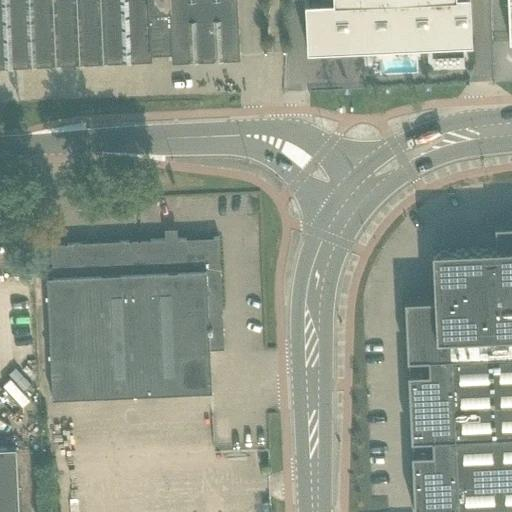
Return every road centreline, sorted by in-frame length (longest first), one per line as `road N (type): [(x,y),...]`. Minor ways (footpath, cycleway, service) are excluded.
road 1 (unknown): [(397,511),(390,292),(397,260),(439,217),(511,199)]
road 2 (unclassified): [(204,136),(0,150)]
road 3 (primary): [(511,125),(477,121),(421,134),(380,159),(353,202)]
road 4 (primary): [(312,325),(318,511)]
road 5 (unclassified): [(353,202),(322,151),(297,135),(258,126),(204,136)]
road 6 (primary): [(353,202),(432,159),(511,134)]
road 7 (unclassified): [(204,136),(250,148),(353,202)]
road 8 (primary): [(312,325),(320,260),(353,202)]
